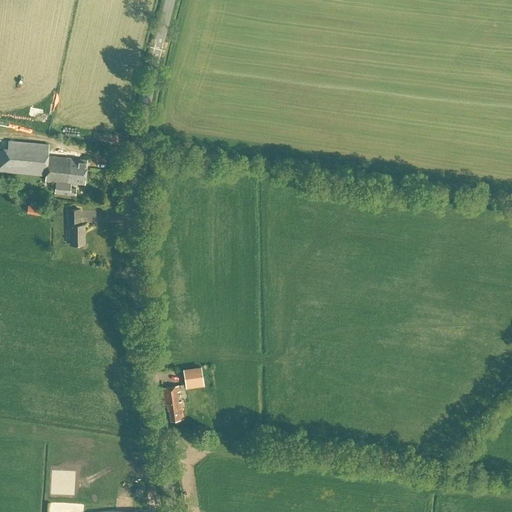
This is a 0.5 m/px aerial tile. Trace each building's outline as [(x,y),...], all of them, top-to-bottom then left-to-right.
[(69,188),(69,184),(83,185),(86,161),(48,157),(49,146),(9,141),(8,150),(0,149),(0,170),(45,176),(45,181),(54,182),(53,193),(74,196),(74,189),(69,188)] [(27,213),(44,215),(45,206),(38,205),(38,201),(30,200),(29,204),(28,204),(27,213)] [(68,209),(68,229),(70,229),(70,245),(85,245),(85,224),(80,224),(80,209),(68,209)] [(183,368),(186,388),(204,385),(200,365),(183,368)] [(171,421),(184,419),(180,387),(162,389),(165,406),(167,405),(168,411),(170,411),(171,421)]
